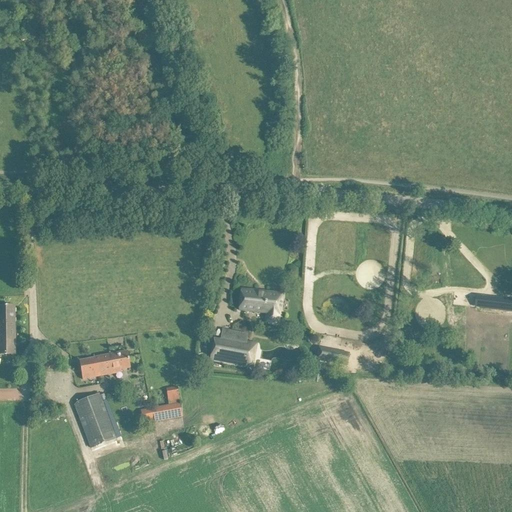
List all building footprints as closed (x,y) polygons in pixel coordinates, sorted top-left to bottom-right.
[(267,314),(267,318),(268,319),(270,321),(273,322),(276,321),(278,319),(278,315),(282,315),(284,292),(240,288),(238,311),(267,314)] [(477,301),(475,312),(506,316),(508,304),(477,301)] [(0,354),(14,355),(14,306),(0,306),(0,354)] [(245,345),(247,335),(222,330),(220,341),(214,339),(210,360),(248,367),(252,347),(245,345)] [(316,358),(336,362),(338,350),(319,346),(316,358)] [(94,358),(79,361),(82,380),(116,373),(121,372),(121,370),(130,368),(127,351),(94,357),(94,358)] [(38,360),(41,372),(55,369),(52,357),(38,360)] [(154,420),(154,422),(183,417),(180,403),(177,386),(165,388),(169,405),(140,410),(142,422),(154,420)] [(74,405),(90,447),(116,436),(99,393),(77,402),(74,405)]
